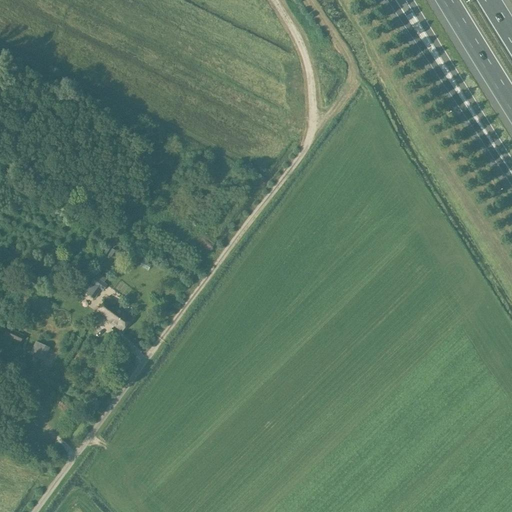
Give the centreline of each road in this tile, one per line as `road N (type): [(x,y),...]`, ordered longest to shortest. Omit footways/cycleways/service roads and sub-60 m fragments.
road 1 (track): [(151,352),(307,147)]
road 2 (motorway): [(388,0),(511,181)]
road 3 (unclassified): [(36,511),(151,352)]
road 4 (motorway): [(408,0),(511,165)]
road 5 (track): [(307,147),(340,103),(349,70),(306,0)]
road 6 (motorway): [(448,0),(511,102)]
